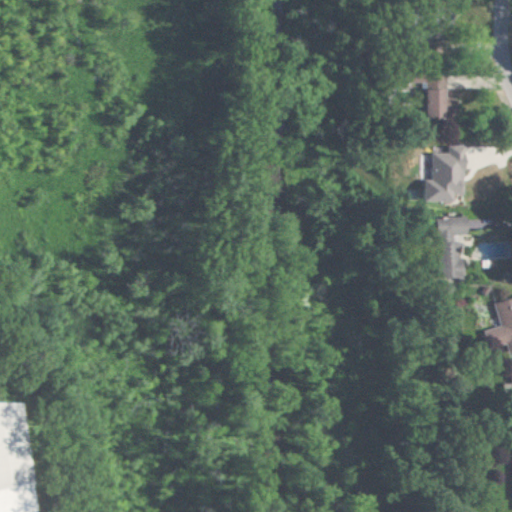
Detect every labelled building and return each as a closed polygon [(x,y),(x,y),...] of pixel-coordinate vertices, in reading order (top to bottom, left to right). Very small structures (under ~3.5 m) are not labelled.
[(417,121),(438,121),(437,77),(415,78),(417,121)] [(424,152),(424,179),(416,179),(416,201),(445,201),(445,193),(456,193),(456,146),(439,146),(439,152),(424,152)] [(430,278),(453,277),(453,236),(459,236),(459,216),(429,217),(430,278)] [(511,295),(485,302),(491,326),(475,330),(479,348),(497,343),(500,353),(511,350),(511,295)] [(511,423),(511,371),(502,372),(502,383),(494,383),(494,393),(506,393),(507,424),(511,423)] [(502,500),(511,499),(511,441),(507,442),(507,457),(501,457),(502,500)] [(19,511),(19,504),(17,506),(13,464),(0,465),(0,498),(1,511),(19,511)]
